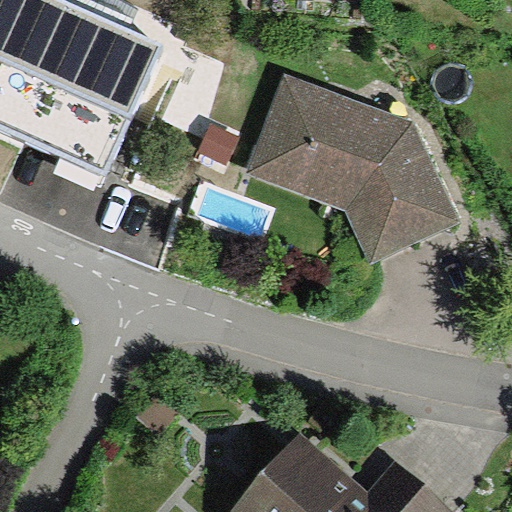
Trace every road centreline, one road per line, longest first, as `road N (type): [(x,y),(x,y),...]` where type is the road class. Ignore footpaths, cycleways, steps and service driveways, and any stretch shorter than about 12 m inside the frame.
road 1 (residential): [(511,386),(377,364),(136,288)]
road 2 (residential): [(136,288),(98,393),(29,511)]
road 3 (residential): [(136,288),(0,231)]
